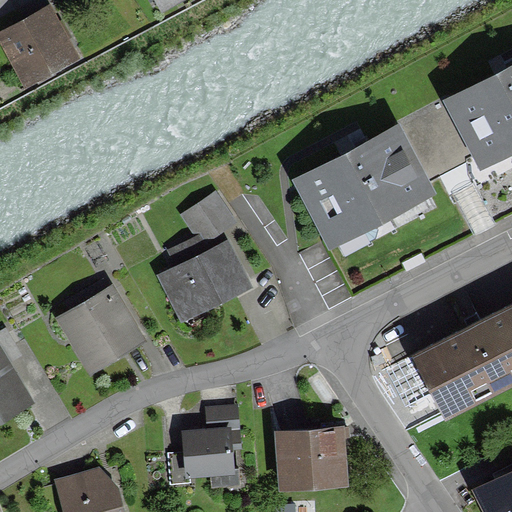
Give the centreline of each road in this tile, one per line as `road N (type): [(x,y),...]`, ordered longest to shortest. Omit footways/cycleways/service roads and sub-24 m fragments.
road 1 (residential): [(0,477),(168,388),(320,342)]
road 2 (residential): [(320,342),(511,244)]
road 3 (residential): [(320,342),(433,511)]
